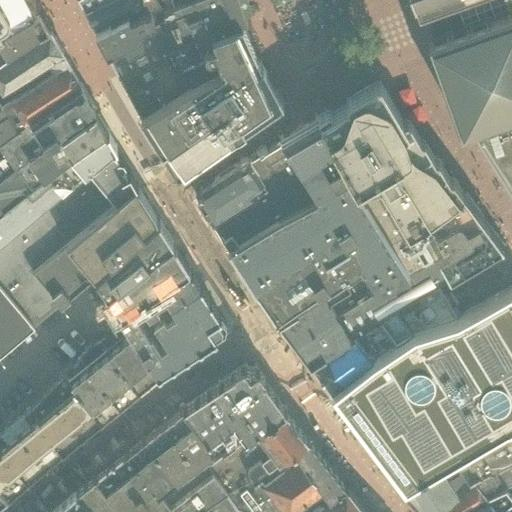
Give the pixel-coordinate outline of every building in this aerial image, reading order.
[(0,0),(0,18),(33,0),(0,0)] [(50,27),(35,0),(33,0),(0,18),(0,59),(49,28),(50,27)] [(97,0),(85,6),(95,25),(128,9),(131,14),(145,7),(146,9),(163,4),(160,0),(97,0)] [(172,25),(233,0),(172,0),(163,4),(168,14),(172,25)] [(182,65),(216,50),(214,39),(209,28),(240,18),(242,18),(235,0),(233,0),(172,25),(180,42),(172,46),(182,65)] [(511,0),(412,0),(413,1),(415,1),(416,6),(418,9),(421,8),(432,4),(436,3),(443,0),(511,0),(511,6),(491,14),(490,12),(488,13),(487,14),(484,15),(471,19),(468,20),(467,21),(464,22),(451,26),(449,27),(447,28),(445,29),(432,33),(429,34),(426,35),(427,38),(428,40),(433,53),(434,56),(434,57),(435,60),(440,73),(441,76),(441,77),(442,80),(447,93),(448,95),(448,97),(458,124),(459,124),(460,126),(462,125),(462,126),(474,122),(477,127),(475,128),(508,180),(511,186),(511,0)] [(128,9),(94,25),(95,27),(106,47),(106,49),(107,49),(124,39),(128,46),(143,38),(139,30),(168,14),(163,4),(146,9),(145,7),(131,14),(128,9)] [(124,39),(107,49),(119,74),(172,46),(180,42),(172,25),(168,14),(139,30),(143,38),(128,46),(124,39)] [(170,93),(139,111),(150,127),(153,133),(162,147),(214,110),(230,133),(231,133),(232,134),(242,127),(249,122),(258,115),(254,109),(270,98),(271,99),(272,98),(272,97),(274,95),(270,86),(267,78),(247,34),(242,24),(244,23),(242,19),(242,18),(209,28),(214,39),(216,50),(222,64),(217,65),(213,67),(211,63),(207,65),(209,69),(183,83),(170,93)] [(0,89),(63,50),(49,28),(0,59),(0,89)] [(172,46),(119,74),(123,80),(126,87),(133,99),(136,105),(139,111),(170,93),(183,83),(209,69),(207,65),(211,63),(213,67),(217,65),(222,64),(216,50),(182,65),(172,46)] [(0,140),(19,125),(26,121),(82,83),(69,61),(63,50),(0,89),(0,140)] [(409,268),(446,248),(441,237),(429,214),(463,190),(452,176),(449,175),(438,157),(435,156),(434,156),(423,137),(421,137),(420,137),(409,118),(406,117),(403,119),(380,79),(377,78),(316,114),(342,159),(347,169),(392,242),(409,268)] [(0,174),(18,160),(95,107),(95,106),(83,84),(82,83),(26,121),(19,125),(0,140),(0,174)] [(0,210),(2,209),(5,206),(42,178),(41,177),(108,128),(95,107),(18,160),(0,174),(0,210)] [(214,110),(162,147),(177,171),(230,133),(214,110)] [(349,239),(363,261),(377,285),(409,268),(392,242),(347,169),(342,159),(316,114),(281,135),(316,192),(228,244),(254,284),(319,242),(327,253),(349,239)] [(0,210),(0,240),(25,219),(116,143),(108,128),(41,177),(42,178),(5,206),(2,209),(0,210)] [(316,192),(281,135),(266,144),(263,140),(255,145),(258,150),(247,157),(254,169),(257,168),(263,179),(267,177),(272,186),(256,194),(213,222),(228,244),(316,192)] [(0,352),(62,302),(33,265),(137,179),(116,143),(25,219),(0,240),(0,352)] [(254,169),(247,157),(200,187),(198,197),(213,222),(256,194),(272,186),(267,177),(263,179),(257,168),(254,169)] [(62,301),(95,272),(158,214),(143,190),(137,179),(33,265),(62,302),(62,301)] [(463,190),(429,214),(441,237),(482,215),(472,202),(463,190)] [(95,272),(107,292),(174,240),(158,214),(95,272)] [(456,270),(502,243),(482,215),(441,237),(446,248),(456,270)] [(273,313),(277,318),(329,283),(363,261),(349,239),(327,253),(319,242),(254,284),(273,313)] [(107,292),(120,312),(133,304),(133,303),(190,266),(174,240),(107,292)] [(293,340),(310,363),(371,320),(437,281),(456,270),(446,248),(409,268),(377,285),(293,340)] [(277,318),(293,340),(377,285),(363,261),(329,283),(277,318)] [(133,303),(133,304),(142,318),(200,282),(190,266),(133,303)] [(371,320),(310,363),(331,390),(371,358),(411,330),(452,317),(457,315),(437,281),(371,320)] [(154,333),(210,297),(200,282),(142,318),(149,329),(151,328),(154,333)] [(511,422),(511,283),(477,304),(452,317),(411,330),(331,391),(404,488),(454,456),(502,428),(511,422)] [(120,312),(128,325),(158,370),(224,327),(226,321),(210,297),(154,333),(151,328),(149,329),(142,318),(133,304),(120,312)] [(128,325),(101,339),(140,385),(158,370),(128,325)] [(91,344),(83,353),(121,401),(140,385),(101,339),(91,344)] [(83,353),(65,370),(102,416),(121,401),(83,353)] [(245,361),(202,390),(220,413),(266,378),(255,363),(245,361)] [(32,404),(31,405),(65,447),(102,416),(65,370),(32,404)] [(234,444),(285,405),(266,378),(220,413),(201,428),(214,444),(215,444),(217,447),(229,438),(234,444)] [(201,428),(220,413),(202,390),(182,403),(201,428)] [(181,403),(163,417),(195,459),(214,444),(201,428),(182,403),(181,403)] [(31,405),(0,430),(0,443),(28,478),(65,447),(31,405)] [(257,475),(309,436),(285,405),(234,444),(257,475)] [(163,417),(145,432),(176,473),(195,459),(163,417)] [(465,485),(511,459),(511,422),(502,428),(454,456),(404,488),(424,509),(465,485)] [(145,432),(126,447),(158,487),(176,473),(145,432)] [(309,511),(346,483),(309,436),(257,475),(232,487),(198,511),(309,511)] [(0,443),(0,482),(8,491),(9,493),(28,478),(0,443)] [(95,472),(126,511),(198,511),(232,487),(257,475),(234,444),(164,498),(157,488),(158,487),(126,447),(95,472)] [(511,459),(465,485),(424,509),(426,511),(459,511),(485,495),(511,482),(511,459)] [(95,511),(126,511),(95,472),(76,488),(95,511)] [(459,511),(495,511),(511,500),(511,482),(485,495),(459,511)] [(368,511),(346,483),(309,511),(368,511)] [(54,511),(95,511),(76,488),(65,497),(66,499),(52,509),(54,511)] [(511,511),(511,500),(495,511),(511,511)]
